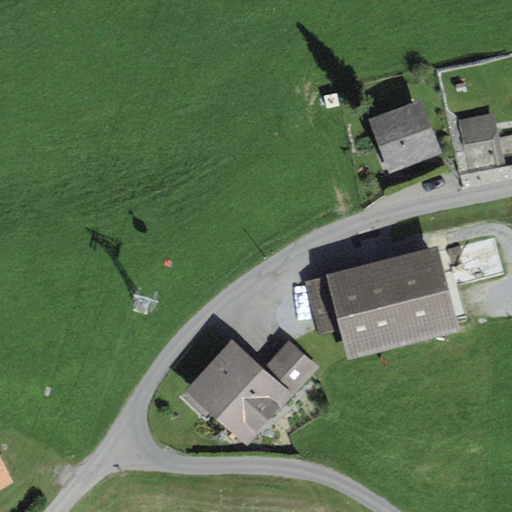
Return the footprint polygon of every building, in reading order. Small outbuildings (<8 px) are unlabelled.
[(391,174),(443,153),(422,100),(369,120),(391,174)] [(493,112),(458,121),(471,174),(506,166),(493,112)] [(328,277),(306,282),(319,335),(341,330),(349,360),(461,331),(438,246),(327,275),(328,277)] [(249,446),(320,368),(289,340),(264,367),(233,339),(187,390),(249,446)] [(0,489),(15,482),(0,453),(0,489)]
